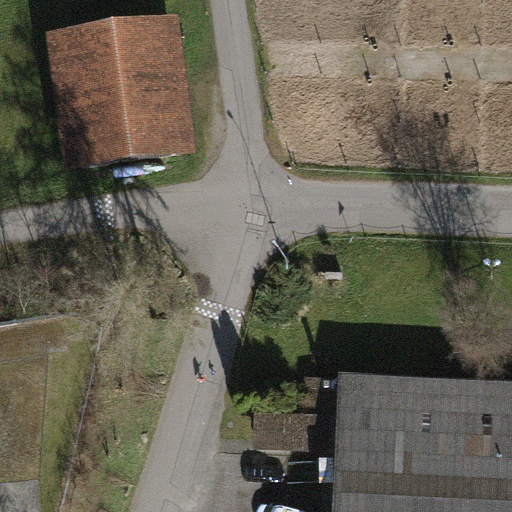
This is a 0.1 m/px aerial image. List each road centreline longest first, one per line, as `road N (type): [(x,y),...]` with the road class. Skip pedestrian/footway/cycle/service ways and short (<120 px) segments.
road 1 (residential): [(246,212),(158,511)]
road 2 (unclassified): [(246,212),(511,213)]
road 3 (residential): [(0,241),(246,212)]
road 4 (residential): [(228,0),(246,212)]
